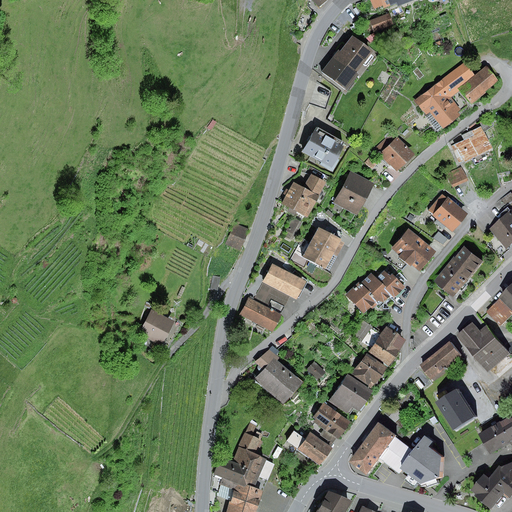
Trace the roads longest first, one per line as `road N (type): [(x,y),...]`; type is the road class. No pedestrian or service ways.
road 1 (residential): [(215,393),(334,282),(404,176),(501,97),(511,78)]
road 2 (tertiary): [(343,0),(323,22),(305,70),(224,330),(215,393)]
road 3 (residential): [(334,471),(396,382),(511,268)]
road 4 (track): [(240,281),(220,291),(92,462)]
road 5 (tertiary): [(334,471),(454,511)]
